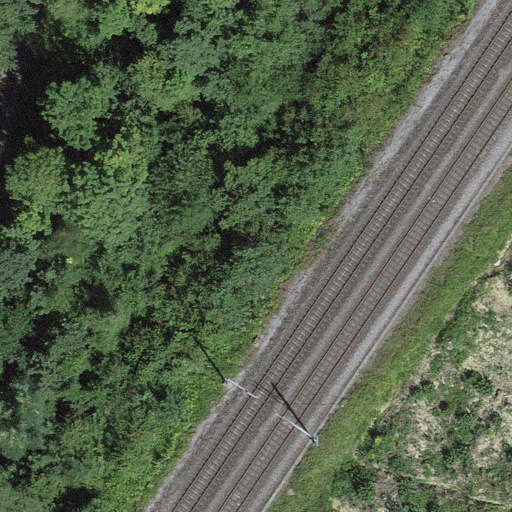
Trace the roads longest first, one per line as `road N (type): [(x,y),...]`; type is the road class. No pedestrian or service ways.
road 1 (track): [(337,0),(61,429),(0,467)]
road 2 (track): [(31,0),(0,129)]
